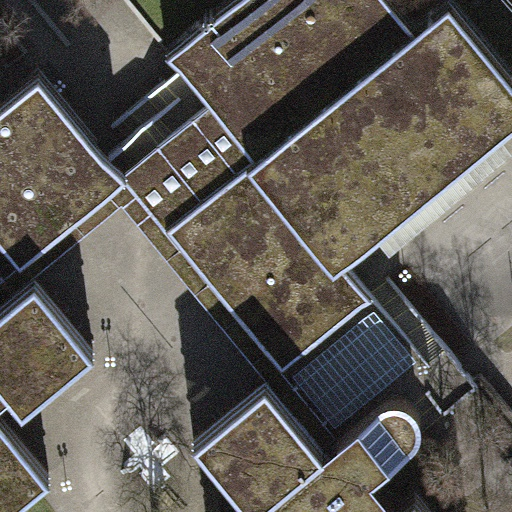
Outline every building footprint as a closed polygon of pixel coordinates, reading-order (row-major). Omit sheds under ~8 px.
[(363,288),(331,249),(370,217),(511,100),(511,55),(466,0),(418,0),(411,7),(405,0),(205,0),(159,39),(205,95),(114,170),(273,362),(363,288)] [(31,83),(0,108),(0,262),(11,275),(118,188),(31,83)] [(0,304),(0,508),(34,481),(0,438),(0,418),(74,360),(18,290),(0,304)] [(369,301),(286,369),(329,421),(412,352),(369,301)] [(413,511),(402,498),(386,510),(359,477),(415,430),(382,390),(308,451),(253,384),(181,443),(237,511),(413,511)]
